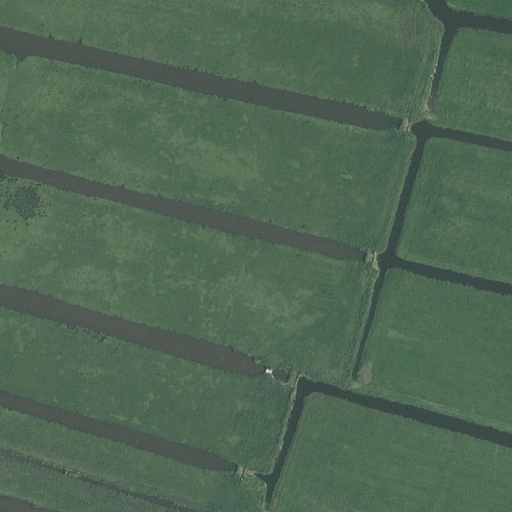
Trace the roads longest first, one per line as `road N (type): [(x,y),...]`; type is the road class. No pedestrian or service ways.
road 1 (track): [(252,511),(257,492),(241,479),(246,464),(268,468),(297,367),(511,428)]
road 2 (track): [(337,380),(412,113),(438,118)]
